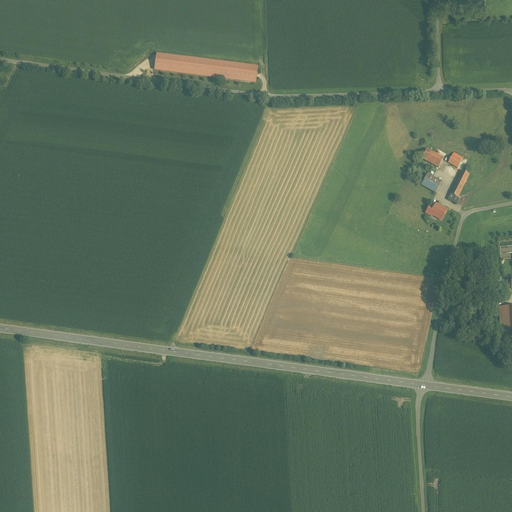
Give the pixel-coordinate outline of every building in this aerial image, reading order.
[(256,66),(156,53),(154,70),(254,83),(256,66)] [(436,155),(427,150),(422,159),(431,164),(436,155)] [(463,158),(454,153),(448,163),(457,168),(463,158)] [(444,159),(436,155),(431,164),(439,168),(444,159)] [(462,171),(448,199),(457,204),(459,199),(457,198),(469,175),(462,171)] [(442,183),(427,175),(421,186),(436,194),(442,183)] [(441,206),(436,204),(434,208),(431,214),(436,216),(435,217),(441,220),(447,210),(441,207),(441,206)] [(430,206),(426,214),(430,216),(431,214),(434,208),(430,206)] [(511,306),(499,307),(502,346),(511,344),(511,306)]
